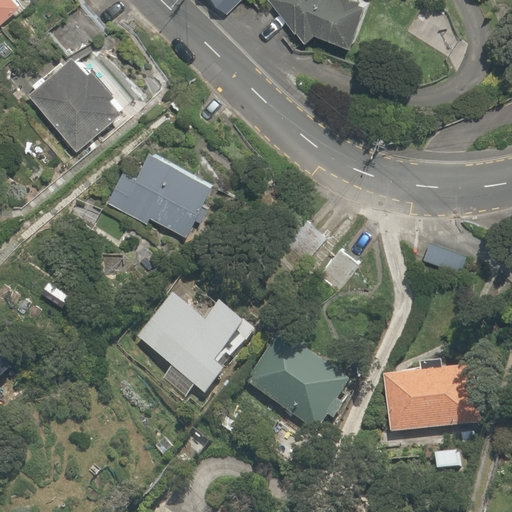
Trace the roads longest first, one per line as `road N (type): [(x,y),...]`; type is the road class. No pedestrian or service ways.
road 1 (tertiary): [(390,181),(307,135),(164,0)]
road 2 (residential): [(390,181),(511,275)]
road 3 (tertiary): [(511,178),(458,187),(390,181)]
